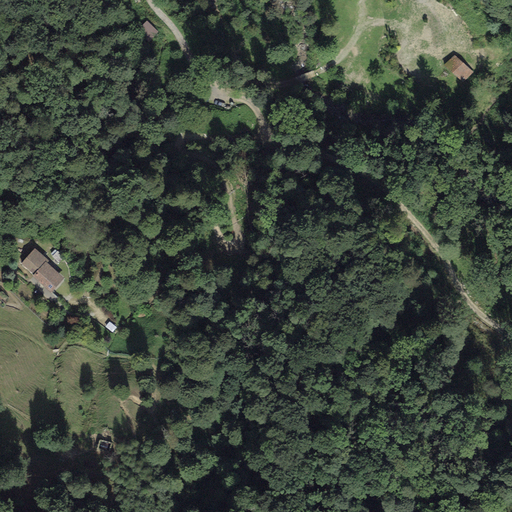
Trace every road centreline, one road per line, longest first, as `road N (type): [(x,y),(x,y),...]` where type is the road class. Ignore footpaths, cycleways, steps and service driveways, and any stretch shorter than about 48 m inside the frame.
road 1 (track): [(149,0),(196,73),(252,104),(258,132),(338,163),(392,196),(462,294),(511,338)]
road 2 (track): [(258,132),(179,139),(180,149),(218,169),(234,247),(223,246),(210,216),(196,206),(156,235),(106,228),(90,247),(82,293),(96,315)]
road 3 (track): [(0,104),(24,118),(32,88),(25,41),(4,11),(17,0),(72,58),(127,90),(109,0)]
road 4 (track): [(212,85),(287,84),(341,59),(361,24)]
